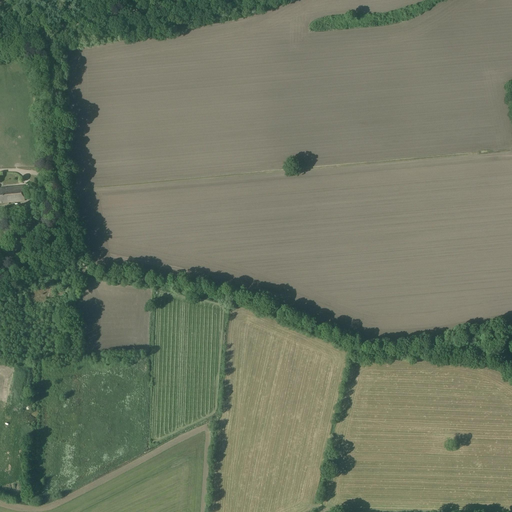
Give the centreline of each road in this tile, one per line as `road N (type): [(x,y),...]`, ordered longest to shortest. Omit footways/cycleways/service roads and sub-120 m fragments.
road 1 (track): [(42,29),(57,96),(57,165),(79,262),(238,298),(347,342),(484,346),(511,359)]
road 2 (track): [(511,148),(62,191)]
road 3 (unclassified): [(0,35),(196,0)]
